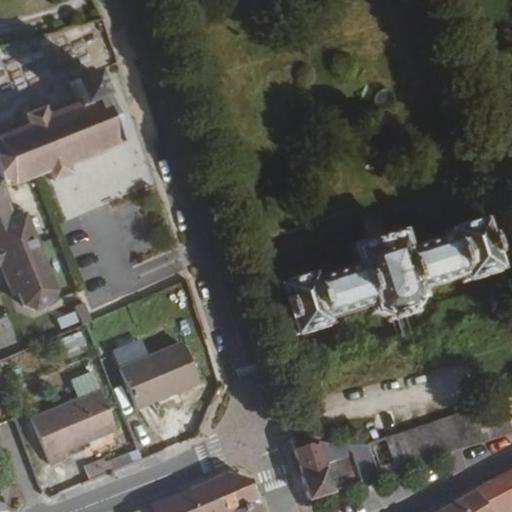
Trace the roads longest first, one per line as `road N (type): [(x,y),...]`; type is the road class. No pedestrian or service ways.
road 1 (secondary): [(243,427),(244,357),(125,0)]
road 2 (secondary): [(72,511),(215,453),(243,427)]
